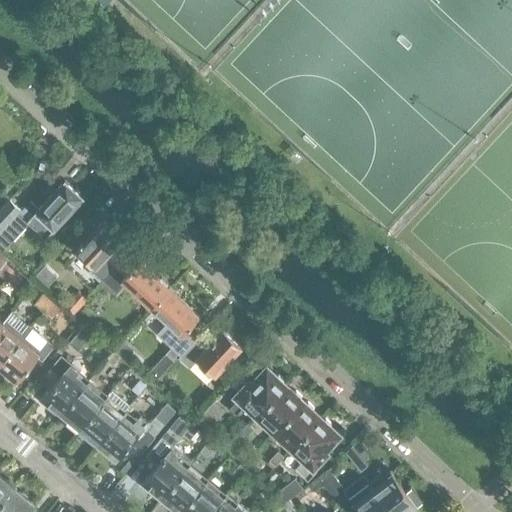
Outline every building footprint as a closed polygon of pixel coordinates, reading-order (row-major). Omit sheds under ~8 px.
[(37,209),(29,218),(30,218),(47,235),(56,226),(74,206),(76,207),(81,202),(80,200),(84,196),(65,179),(37,209)] [(9,199),(0,209),(0,230),(20,209),(9,199)] [(20,209),(0,230),(0,244),(5,249),(13,240),(12,238),(30,218),(29,218),(20,209)] [(80,227),(62,247),(71,255),(77,249),(93,264),(88,270),(99,281),(123,255),(118,249),(114,246),(124,236),(115,228),(116,226),(110,221),(109,222),(105,218),(88,235),(80,227)] [(0,272),(7,279),(14,269),(6,262),(7,261),(0,254),(0,267),(1,268),(0,269),(0,272)] [(123,255),(99,281),(116,297),(129,282),(153,303),(169,286),(167,284),(168,282),(162,276),(160,278),(139,258),(133,265),(123,255)] [(23,277),(14,269),(7,279),(15,286),(23,277)] [(169,286),(153,303),(170,319),(160,332),(181,352),(202,330),(204,328),(194,319),(200,312),(170,284),(169,286)] [(78,290),(64,305),(74,314),(88,299),(78,290)] [(44,310),(54,298),(45,291),(35,302),(44,310)] [(62,305),(54,298),(44,310),(53,317),(62,305)] [(3,321),(0,325),(0,362),(29,327),(11,312),(3,321)] [(84,324),(69,342),(78,350),(93,331),(84,324)] [(29,327),(0,362),(0,365),(17,380),(38,355),(43,359),(54,345),(41,335),(40,336),(29,327)] [(182,352),(179,356),(190,367),(198,358),(215,373),(242,345),(223,328),(212,340),(208,336),(202,330),(181,352),(182,352)] [(121,340),(114,348),(126,359),(133,351),(121,340)] [(120,356),(114,350),(105,359),(112,365),(120,356)] [(61,374),(42,397),(50,404),(50,407),(57,413),(60,412),(61,412),(87,381),(78,374),(81,370),(71,362),(62,355),(52,366),(54,368),(61,374)] [(159,364),(151,372),(158,379),(166,371),(159,364)] [(238,395),(229,405),(236,411),(245,401),(257,412),(284,382),(284,378),(278,373),(275,373),(267,366),(252,382),(250,380),(236,394),(238,395)] [(140,378),(131,388),(139,394),(147,384),(140,378)] [(87,381),(61,412),(67,417),(69,419),(68,422),(75,428),(78,427),(79,427),(105,397),(87,381)] [(284,382),(257,412),(274,428),(287,414),(302,398),(301,395),(296,390),(293,390),(284,382)] [(105,397),(79,427),(81,429),(80,432),(86,438),(90,437),(91,437),(97,443),(123,412),(130,404),(122,397),(115,405),(105,397)] [(287,414),(274,428),(287,440),(293,445),(320,415),(314,409),(313,406),(308,401),(305,401),(302,398),(287,414)] [(214,400),(196,419),(206,429),(224,409),(214,400)] [(123,412),(97,443),(99,444),(98,447),(105,453),(108,452),(116,458),(130,441),(142,451),(176,410),(167,402),(151,421),(147,421),(140,415),(139,418),(137,416),(133,420),(123,412)] [(180,414),(147,454),(158,463),(170,448),(169,447),(174,442),(175,443),(176,442),(183,434),(189,440),(198,430),(180,414)] [(320,415),(293,445),(305,456),(296,466),(303,472),(312,462),(314,465),(327,451),(324,449),(339,433),(331,426),(331,422),(326,417),(322,417),(320,415)] [(248,423),(239,431),(245,437),(254,428),(248,423)] [(362,469),(368,465),(368,448),(360,438),(346,450),(362,469)] [(209,440),(200,450),(207,456),(216,446),(209,440)] [(158,463),(143,481),(151,487),(151,491),(157,497),(161,495),(162,496),(189,464),(180,456),(179,455),(183,450),(175,443),(174,442),(169,447),(170,448),(158,463)] [(278,450),(269,459),(275,465),(284,456),(278,450)] [(127,459),(118,470),(123,473),(132,462),(127,459)] [(240,463),(231,473),(238,479),(247,469),(240,463)] [(189,464),(162,496),(169,502),(169,506),(176,511),(179,511),(180,511),(208,480),(189,464)] [(329,468),(320,475),(325,481),(323,483),(339,504),(349,496),(360,511),(395,511),(371,480),(369,481),(363,473),(344,488),(329,468)] [(377,475),(371,480),(395,511),(409,511),(418,505),(416,504),(417,503),(422,499),(410,484),(406,488),(391,468),(381,476),(379,477),(377,475)] [(0,474),(0,504),(15,487),(0,474)] [(320,475),(308,484),(313,491),(323,483),(325,481),(320,475)] [(283,503),(288,499),(289,498),(303,488),(295,477),(273,494),(283,503)] [(258,479),(250,489),(257,495),(265,485),(258,479)] [(180,511),(211,511),(226,495),(208,480),(180,511)] [(15,487),(0,504),(0,511),(25,511),(34,502),(15,487)] [(211,511),(246,511),(244,510),(248,507),(238,499),(235,503),(226,495),(211,511)] [(293,511),(297,509),(290,499),(283,505),(288,511),(293,511)]
